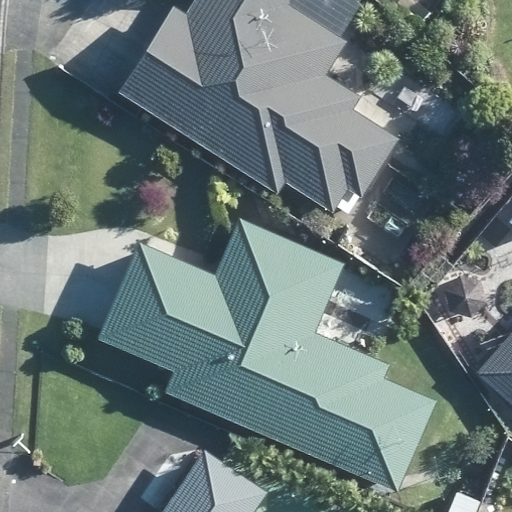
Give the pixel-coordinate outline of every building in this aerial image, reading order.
[(279,179),(330,210),(343,188),(357,197),(393,140),(347,110),(354,98),(319,75),(341,42),(284,5),(286,0),(188,0),(180,13),(168,6),(113,91),(272,193),(279,179)] [(511,202),(500,216),(511,226),(511,202)] [(332,274),(337,263),(235,219),(217,257),(210,274),(135,242),(99,327),(94,337),(169,370),(161,390),(392,491),(400,472),(430,401),(376,378),(381,365),(375,362),(307,332),(323,294),(332,274)] [(476,290),(467,279),(452,279),(443,289),(443,302),(452,313),(466,313),(476,303),(476,290)] [(511,328),(473,372),(511,406),(511,328)] [(257,490),(221,466),(196,450),(157,509),(155,511),(128,511),(125,510),(123,511),(246,511),(259,493),(257,490)] [(434,511),(468,511),(471,507),(441,495),(434,511)]
